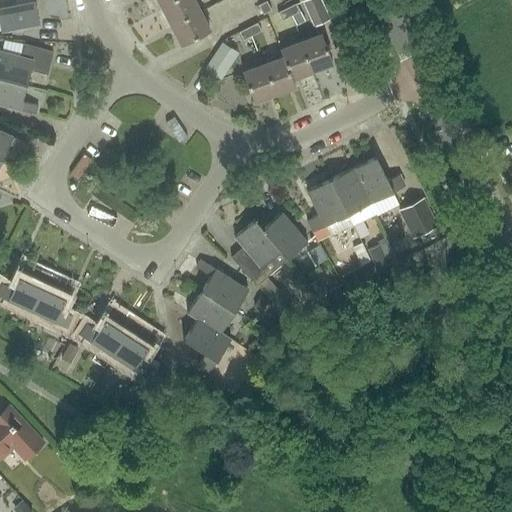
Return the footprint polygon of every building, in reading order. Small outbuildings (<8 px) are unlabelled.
[(35,0),(27,0),(0,5),(0,26),(1,31),(40,24),(35,0)] [(194,0),(172,0),(161,6),(172,26),(200,11),(194,0)] [(331,19),(322,0),(304,0),(303,1),(315,27),(331,19)] [(258,6),(263,15),(271,11),(267,2),(258,6)] [(296,5),(288,9),(292,17),(300,13),(296,5)] [(288,9),(278,14),(282,22),(292,17),(288,9)] [(200,11),(172,26),(182,45),(210,31),(200,11)] [(258,24),(249,28),(253,36),(262,32),(258,24)] [(253,36),(249,28),(240,33),(244,41),(253,36)] [(322,34),(301,42),(312,72),(333,64),(322,34)] [(300,42),(280,50),(283,57),(284,57),(292,79),(293,79),(312,72),(301,42),(300,42)] [(20,56),(0,50),(0,77),(27,85),(31,70),(47,74),(53,52),(24,44),(20,56)] [(221,80),(238,54),(222,44),(205,70),(221,80)] [(284,57),(283,57),(263,64),(275,94),(295,86),(293,79),(292,79),(284,57)] [(263,64),(243,72),(254,102),(275,94),(263,64)] [(22,101),(27,85),(0,77),(0,104),(36,114),(38,105),(22,101)] [(24,152),(28,144),(0,130),(0,159),(2,160),(9,145),(24,152)] [(382,197),(405,186),(399,174),(388,180),(376,157),(353,168),(376,214),(388,208),(382,197)] [(353,225),(376,214),(353,168),(330,179),(353,225)] [(329,237),(353,225),(330,179),(307,191),(319,214),(307,220),(327,260),(337,255),(329,237)] [(437,225),(424,199),(400,210),(414,237),(437,225)] [(287,259),(307,242),(282,212),(263,229),(262,229),(280,250),(287,259)] [(262,229),(263,229),(255,219),(235,237),(244,247),(232,257),(248,276),(258,285),(270,299),(280,291),(268,276),(287,259),(280,250),(262,229)] [(390,262),(380,241),(368,247),(378,268),(390,262)] [(370,262),(361,244),(353,248),(362,266),(370,262)] [(234,312),(248,290),(201,260),(197,267),(210,276),(201,290),(234,312)] [(1,283),(0,285),(0,296),(31,311),(48,276),(24,265),(13,288),(1,283)] [(48,276),(31,311),(66,328),(72,316),(60,310),(71,287),(48,276)] [(328,293),(320,278),(310,284),(319,298),(328,293)] [(221,333),(221,332),(234,312),(201,290),(187,312),(197,318),(198,318),(221,333)] [(313,296),(301,294),(299,307),(310,309),(313,296)] [(87,324),(80,335),(112,356),(134,323),(112,309),(98,331),(87,324)] [(231,339),(221,332),(221,333),(198,318),(197,318),(184,340),(206,354),(199,365),(210,372),(231,339)] [(134,323),(112,356),(145,377),(142,381),(151,387),(161,372),(141,359),(155,337),(134,323)] [(74,337),(62,356),(75,363),(86,344),(74,337)] [(239,414),(247,401),(230,390),(222,402),(239,414)] [(30,455),(43,442),(9,406),(0,414),(0,457),(0,458),(18,441),(30,455)]
